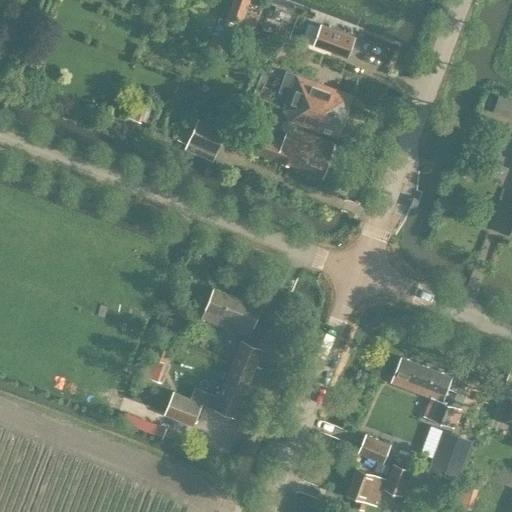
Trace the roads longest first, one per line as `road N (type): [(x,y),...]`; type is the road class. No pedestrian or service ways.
road 1 (unclassified): [(357,272),(0,136)]
road 2 (unclassified): [(460,0),(357,272)]
road 3 (unclassified): [(267,511),(357,272)]
road 4 (unclassified): [(511,331),(357,272)]
